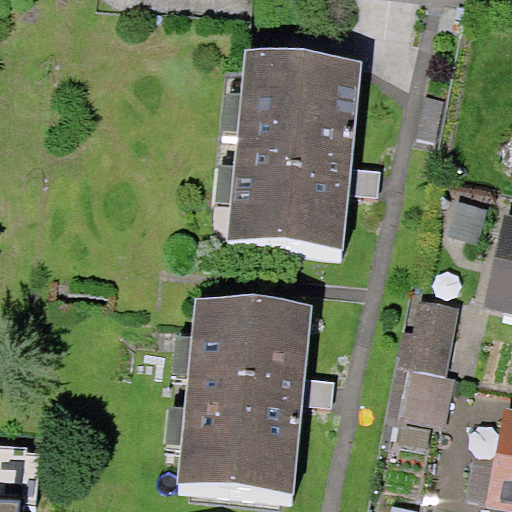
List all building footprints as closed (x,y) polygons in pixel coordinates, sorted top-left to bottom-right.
[(384,86),(265,74),(262,114),(241,112),(239,141),(256,142),(252,182),(225,180),(221,216),(245,218),(241,258),(368,271),(373,214),(388,215),(392,179),(375,177),(384,86)] [(511,245),(497,316),(511,318),(511,245)] [(461,318),(425,312),(419,341),(410,340),(389,460),(431,469),(439,429),(453,433),(463,388),(450,384),(461,318)] [(329,326),(215,315),(211,356),(189,354),(186,383),(201,384),(198,420),(182,418),(178,457),(194,458),(189,502),(295,511),(314,511),(323,422),(339,424),(343,389),(323,387),(329,326)] [(511,511),(511,441),(507,462),(475,457),(468,499),(496,504),(496,511),(511,511)] [(39,511),(43,458),(0,455),(0,511),(39,511)]
